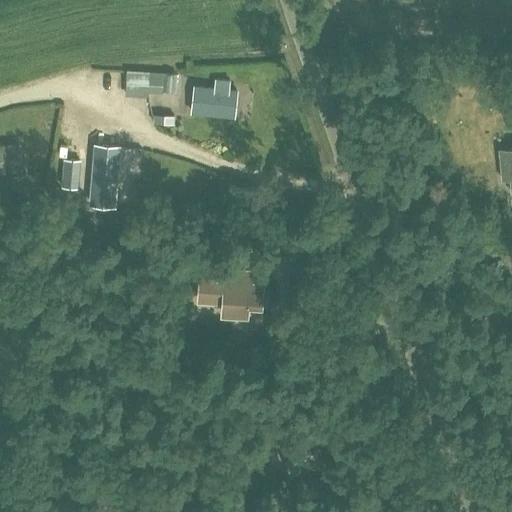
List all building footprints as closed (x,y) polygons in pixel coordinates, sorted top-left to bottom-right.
[(164,71),(163,89),(176,90),(178,72),(164,71)] [(236,90),(194,85),(192,110),(234,115),(236,90)] [(175,113),(153,111),(153,120),(175,121),(175,113)] [(0,169),(21,167),(18,143),(0,145),(0,169)] [(115,204),(120,146),(96,144),(91,202),(115,204)] [(503,179),(511,178),(511,190),(511,146),(500,148),(503,179)] [(79,160),(65,159),(63,186),(77,187),(79,160)] [(8,277),(0,268),(0,296),(7,290),(10,293),(21,282),(11,273),(8,277)] [(202,269),(200,298),(225,300),(224,310),(247,312),(247,300),(260,301),(262,285),(249,285),(250,278),(243,277),(243,272),(202,269)] [(27,295),(12,294),(11,321),(26,321),(27,295)] [(293,471),(320,463),(315,446),(311,448),(305,427),(282,433),(293,471)]
